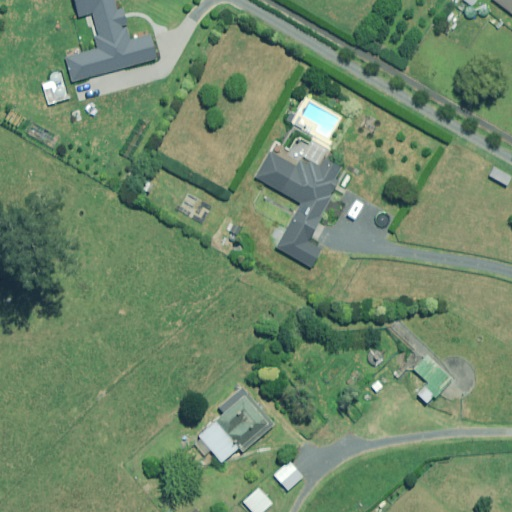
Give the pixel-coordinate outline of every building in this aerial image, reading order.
[(479,0),(464,0),(464,1),(474,8),(479,0)] [(511,0),(494,0),(494,1),(511,14),(511,0)] [(335,159),(310,145),(296,168),(271,154),(257,180),(303,206),(278,250),(312,270),(323,251),(309,243),(322,221),(319,220),(341,181),(328,173),(335,159)] [(418,396),(427,405),(433,397),(436,400),(453,381),(428,357),(415,371),(429,385),(418,396)] [(378,380),(370,388),(377,395),(385,388),(378,380)] [(201,440),(195,445),(205,457),(211,451),(222,464),(239,450),(242,454),(276,424),(244,388),(219,409),(224,415),(199,437),(201,440)] [(304,478),(290,462),(274,476),(288,492),(304,478)] [(265,511),(273,506),(259,490),(244,503),(251,511),(265,511)]
